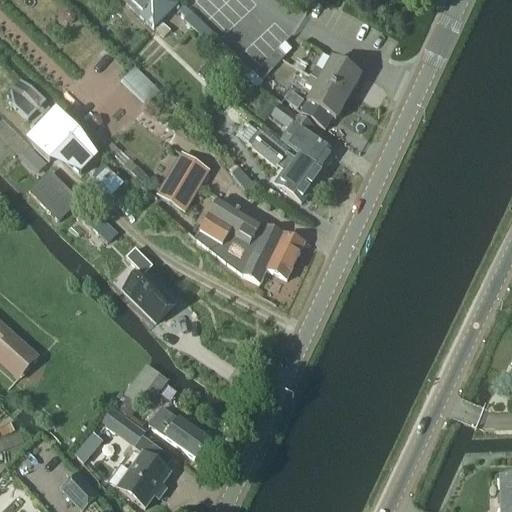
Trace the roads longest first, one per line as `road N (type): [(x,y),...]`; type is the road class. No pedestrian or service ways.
road 1 (secondary): [(224,511),(462,0)]
road 2 (tertiary): [(385,511),(511,245)]
